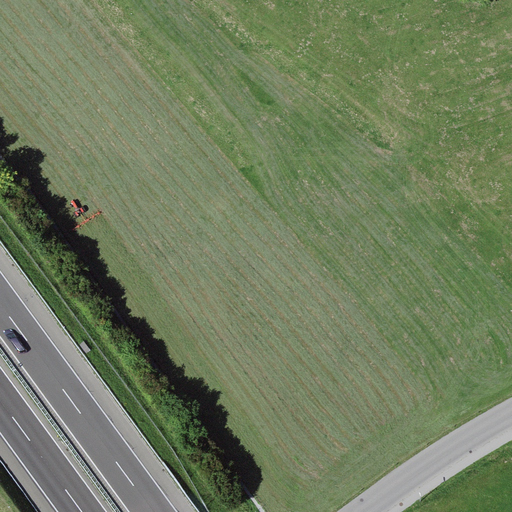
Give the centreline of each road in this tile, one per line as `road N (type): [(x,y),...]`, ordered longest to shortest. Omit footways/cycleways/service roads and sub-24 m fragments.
road 1 (motorway): [(153,511),(0,302)]
road 2 (unclassified): [(368,511),(511,418)]
road 3 (motorway): [(0,400),(81,511)]
